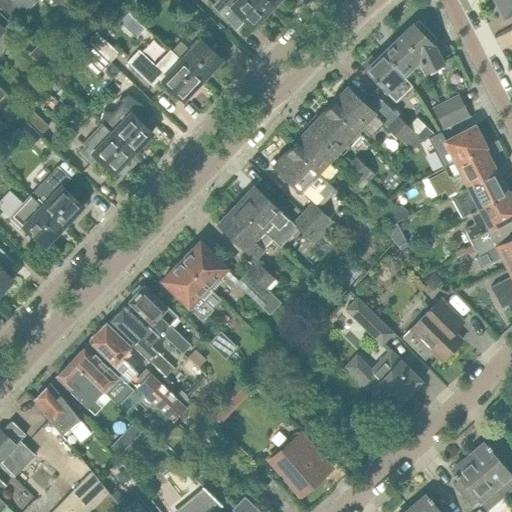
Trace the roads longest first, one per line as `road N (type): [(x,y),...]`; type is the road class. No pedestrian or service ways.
road 1 (residential): [(0,387),(375,0)]
road 2 (residential): [(326,0),(0,343)]
road 3 (residential): [(336,511),(511,353)]
road 4 (residential): [(448,0),(511,123)]
